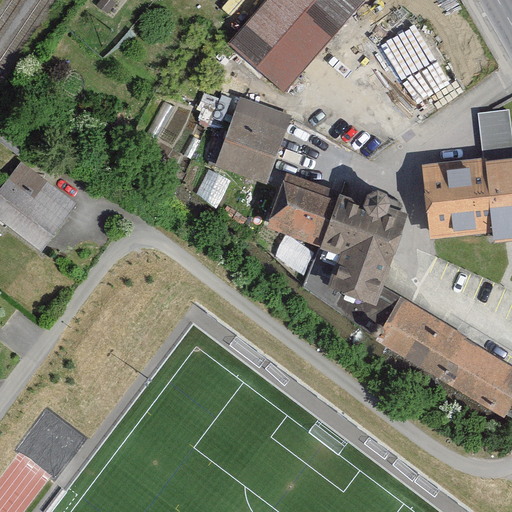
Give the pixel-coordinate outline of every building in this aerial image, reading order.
[(358,0),(258,0),(218,47),(275,96),(358,0)] [(292,117),(241,98),(216,167),(267,185),(292,117)] [(511,105),(480,109),(484,148),(511,145),(511,105)] [(487,159),(422,166),(431,240),(493,233),(494,243),(511,240),(511,159),(487,162),(487,159)] [(21,162),(0,189),(0,222),(40,253),(77,205),(21,162)] [(337,202),(283,183),(267,229),(339,256),(328,289),(377,308),(409,215),(391,205),(387,196),(377,193),(367,197),(340,195),(337,202)] [(511,404),(511,365),(403,300),(377,343),(503,419),(511,404)]
